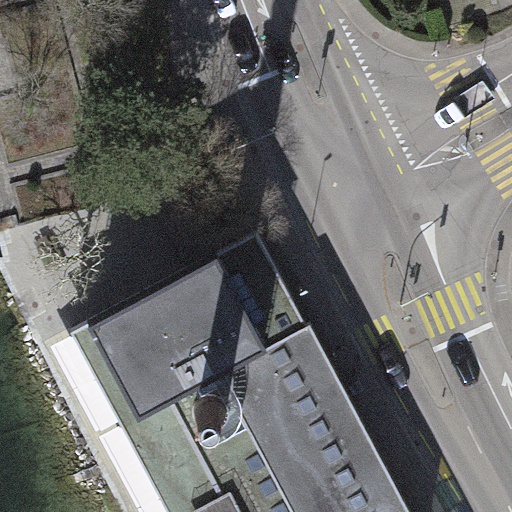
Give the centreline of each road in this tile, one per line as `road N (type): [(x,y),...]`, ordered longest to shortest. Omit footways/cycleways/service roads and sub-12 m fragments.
road 1 (primary): [(511,502),(368,218)]
road 2 (primary): [(368,218),(271,0)]
road 3 (residential): [(368,218),(511,114)]
